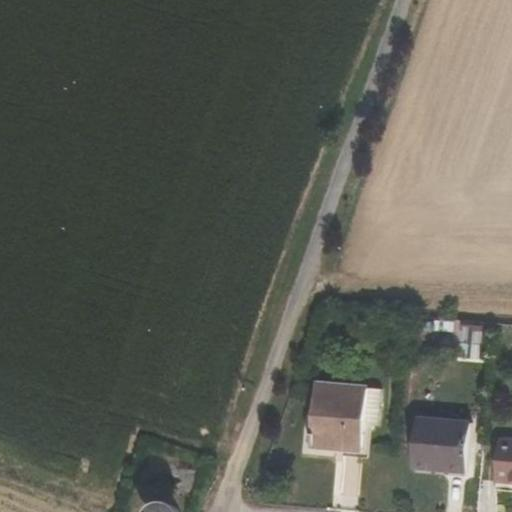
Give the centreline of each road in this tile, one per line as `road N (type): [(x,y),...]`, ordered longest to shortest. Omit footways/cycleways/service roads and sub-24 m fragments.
road 1 (unclassified): [(312,272),(413,0)]
road 2 (residential): [(231,511),(312,272)]
